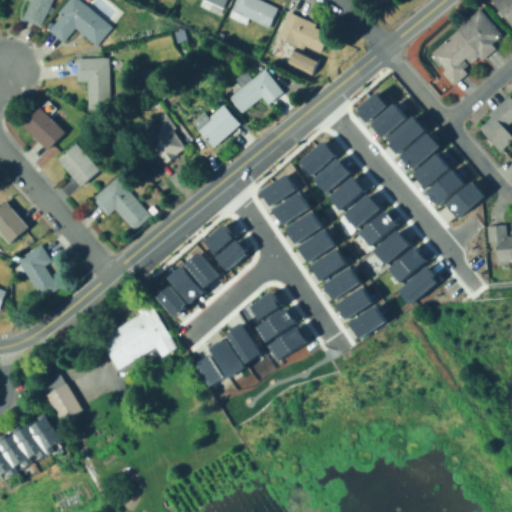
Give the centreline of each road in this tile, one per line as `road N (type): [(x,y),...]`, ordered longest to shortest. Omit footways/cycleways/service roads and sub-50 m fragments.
road 1 (secondary): [(438,0),(129,256)]
road 2 (residential): [(225,175),(345,353)]
road 3 (residential): [(320,97),(443,244)]
road 4 (residential): [(0,147),(108,273)]
road 5 (secondary): [(129,256),(40,328),(0,343)]
road 6 (residential): [(279,256),(182,341)]
